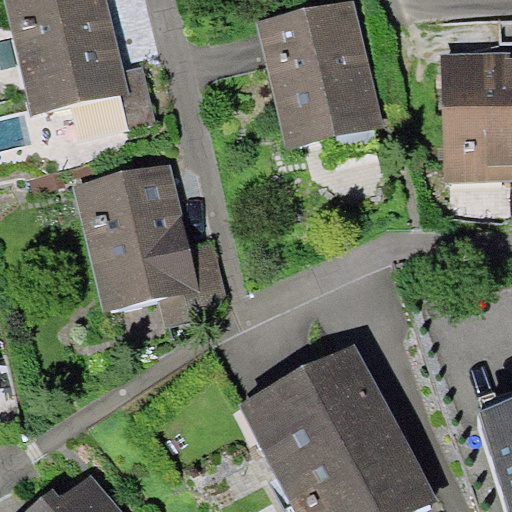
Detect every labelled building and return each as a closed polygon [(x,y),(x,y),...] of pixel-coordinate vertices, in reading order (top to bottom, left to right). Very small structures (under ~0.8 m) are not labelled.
[(4,0),(32,115),(72,106),(121,94),(130,92),(125,72),(108,0),(4,0)] [(267,68),(286,149),(385,127),(355,0),(349,0),(257,21),(267,68)] [(445,184),(511,181),(506,52),(473,53),(440,55),(445,184)] [(143,68),(125,72),(130,92),(121,94),(129,129),(156,123),(143,68)] [(121,94),(72,106),(79,141),(129,129),(121,94)] [(171,163),(74,185),(103,312),(159,300),(186,294),(200,290),(190,248),(187,232),(171,163)] [(213,243),(190,248),(200,290),(186,294),(192,319),(230,310),(213,243)] [(165,326),(192,319),(186,294),(159,300),(165,326)] [(239,406),(295,511),(415,511),(439,500),(355,344),(297,375),(239,406)] [(511,511),(511,403),(479,412),(507,511),(511,511)] [(123,511),(90,473),(61,497),(53,488),(24,511),(123,511)]
